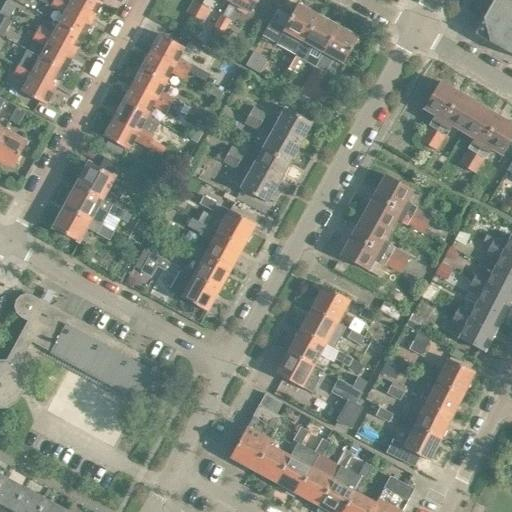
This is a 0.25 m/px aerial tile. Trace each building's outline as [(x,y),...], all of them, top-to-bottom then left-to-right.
[(54,0),(51,6),(64,13),(59,23),(84,36),(93,20),(56,0),(54,0)] [(56,0),(93,20),(102,2),(98,0),(56,0)] [(194,0),(193,0),(186,12),(195,17),(202,4),(194,0)] [(251,13),(258,0),(230,0),(230,1),(251,13)] [(511,0),(493,0),(483,18),(490,42),(511,54),(511,0)] [(16,7),(7,2),(1,13),(9,18),(16,7)] [(204,22),(211,9),(202,4),(195,17),(204,22)] [(298,55),(305,42),(319,16),(298,4),(291,16),(277,9),(263,36),(298,55)] [(0,13),(0,34),(3,36),(11,20),(0,13)] [(221,14),(214,27),(224,33),(231,19),(221,14)] [(298,56),(297,56),(304,60),(317,67),(339,26),(319,16),(305,42),(298,55),(298,56)] [(53,32),(41,25),(37,33),(75,53),(84,36),(59,23),(53,32)] [(339,26),(317,67),(319,68),(330,74),(337,60),(344,64),(359,37),(339,26)] [(33,40),(46,47),(40,57),(65,70),(75,53),(37,33),(33,40)] [(191,64),(179,58),(184,48),(159,34),(150,51),(187,72),(191,64)] [(171,71),(184,78),(187,72),(150,51),(141,68),(166,82),(171,71)] [(268,59),(254,51),(246,65),(260,73),(268,59)] [(296,55),(288,68),(297,73),(304,60),(297,56),(298,56),(296,55)] [(35,66),(22,59),(18,66),(56,87),(65,70),(40,57),(35,66)] [(191,64),(187,72),(199,78),(206,82),(210,74),(203,70),(191,64)] [(27,80),(22,91),(47,104),(56,87),(18,66),(14,73),(27,80)] [(173,98),(160,92),(166,82),(141,68),(132,85),(169,105),(173,98)] [(305,94),(323,103),(329,92),(322,88),(329,75),(319,69),(305,94)] [(436,79),(411,121),(454,147),(479,104),(436,79)] [(153,106),(165,112),(167,109),(169,105),(132,85),(123,102),(147,116),(153,106)] [(214,86),(210,93),(220,99),(224,91),(214,86)] [(173,98),(169,105),(180,111),(184,104),(173,98)] [(155,131),(143,124),(147,116),(123,102),(113,119),(151,139),(154,132),(155,131)] [(511,124),(479,104),(454,147),(496,172),(511,145),(511,124)] [(167,109),(165,112),(177,119),(181,112),(180,111),(169,105),(167,109)] [(267,113),(254,106),(249,115),(262,122),(267,113)] [(18,107),(10,120),(19,125),(27,112),(18,107)] [(311,123),(285,108),(274,128),(300,143),(311,123)] [(245,123),(257,130),(262,122),(249,115),(245,123)] [(107,138),(102,147),(122,158),(127,149),(129,150),(134,141),(146,148),(147,147),(151,139),(113,119),(104,136),(107,138)] [(263,148),(289,162),(300,143),(274,128),(263,148)] [(26,142),(5,130),(0,138),(0,159),(12,166),(26,142)] [(154,132),(151,139),(165,147),(168,140),(154,132)] [(151,139),(147,147),(160,154),(165,147),(151,139)] [(245,152),(232,145),(227,154),(240,161),(245,152)] [(407,146),(402,156),(409,160),(414,150),(407,146)] [(289,162),(263,148),(252,168),(278,182),(289,162)] [(414,150),(409,160),(415,164),(421,154),(414,150)] [(223,162),(236,169),(240,161),(227,154),(223,162)] [(421,154),(415,164),(422,168),(428,158),(421,154)] [(89,163),(77,184),(103,198),(103,197),(115,203),(132,172),(112,161),(105,157),(99,168),(89,163)] [(428,158),(422,168),(429,172),(435,161),(428,158)] [(393,163),(366,212),(409,236),(436,187),(393,163)] [(241,188),(267,202),(278,182),(252,168),(241,188)] [(449,169),(443,180),(450,184),(456,173),(449,169)] [(456,173),(450,184),(457,188),(463,177),(456,173)] [(463,177),(457,188),(464,192),(470,181),(463,177)] [(470,181),(464,192),(471,195),(477,185),(470,181)] [(103,224),(109,213),(121,219),(126,210),(115,203),(103,197),(103,198),(77,184),(66,205),(91,219),(92,218),(103,224)] [(200,204),(213,211),(217,203),(204,196),(200,204)] [(79,241),(86,227),(110,240),(115,231),(103,224),(92,218),(91,219),(66,205),(54,227),(79,241)] [(448,209),(444,215),(455,221),(459,214),(448,209)] [(223,222),(217,232),(243,247),(255,224),(229,210),(223,222)] [(203,211),(198,222),(217,232),(223,222),(203,211)] [(366,212),(338,260),(381,284),(409,236),(366,212)] [(444,215),(440,222),(451,228),(455,221),(444,215)] [(243,247),(217,232),(198,222),(191,218),(188,226),(200,232),(199,234),(212,241),(205,253),(231,268),(243,247)] [(440,222),(436,229),(447,235),(451,228),(440,222)] [(436,229),(433,236),(443,242),(447,235),(436,229)] [(459,230),(453,240),(463,245),(469,235),(460,230),(459,230)] [(511,234),(507,245),(494,238),(490,245),(511,256),(511,234)] [(487,235),(483,242),(490,245),(494,238),(487,235)] [(180,239),(176,247),(188,253),(192,246),(180,239)] [(487,253),(500,259),(495,269),(511,277),(511,256),(490,245),(487,253)] [(450,246),(445,256),(452,260),(457,250),(450,246)] [(151,251),(141,270),(151,276),(157,265),(164,268),(168,261),(151,251)] [(231,268),(205,253),(193,275),(219,289),(231,268)] [(422,256),(418,263),(428,269),(432,262),(422,256)] [(418,263),(414,270),(424,276),(428,269),(418,263)] [(441,263),(435,273),(444,278),(449,267),(441,263)] [(183,269),(170,291),(207,311),(219,289),(193,275),(183,269)] [(490,279),(477,272),(473,280),(511,299),(511,298),(511,277),(495,269),(490,279)] [(414,270),(410,277),(420,283),(424,276),(414,270)] [(410,277),(406,284),(416,290),(420,283),(410,277)] [(469,287),(482,294),(477,304),(503,316),(511,299),(473,280),(469,287)] [(432,302),(436,296),(434,289),(427,285),(422,296),(432,302)] [(350,301),(324,287),(313,306),(338,320),(350,301)] [(16,367),(28,344),(30,341),(140,401),(152,378),(159,382),(166,369),(32,296),(29,295),(27,295),(25,295),(23,296),(20,297),(18,299),(17,300),(16,302),(16,303),(15,304),(15,305),(15,307),(15,308),(15,310),(16,311),(16,312),(17,313),(18,314),(19,315),(21,317),(28,321),(7,360),(0,360),(0,364),(0,363),(0,408),(6,408),(16,402),(22,392),(18,375),(20,373),(16,367)] [(379,311),(397,320),(402,310),(385,301),(379,311)] [(472,313),(459,307),(456,314),(494,334),(503,316),(477,304),(472,313)] [(301,329),(326,343),(338,320),(313,306),(301,329)] [(377,316),(364,309),(359,316),(373,324),(377,316)] [(425,318),(414,311),(408,323),(419,329),(425,318)] [(460,338),(485,351),(494,334),(456,314),(452,321),(465,328),(460,338)] [(362,344),(366,336),(353,328),(348,336),(362,344)] [(289,350),(314,364),(326,343),(301,329),(289,350)] [(418,333),(414,340),(428,347),(431,340),(418,333)] [(414,340),(410,349),(423,356),(428,347),(414,340)] [(289,350),(276,373),(301,387),(312,393),(325,370),(314,364),(289,350)] [(336,358),(350,366),(354,358),(340,350),(336,358)] [(400,362),(389,356),(382,371),(393,376),(400,362)] [(475,371),(449,358),(438,380),(464,393),(475,371)] [(358,376),(352,387),(362,392),(367,381),(358,376)] [(464,393),(438,380),(427,402),(453,415),(464,393)] [(355,404),(361,392),(349,385),(343,397),(355,404)] [(392,385),(387,393),(401,400),(405,391),(392,385)] [(266,393),(259,405),(276,415),(283,402),(266,393)] [(361,408),(348,401),(337,421),(350,428),(361,408)] [(453,415),(427,402),(415,424),(441,438),(453,415)] [(276,415),(259,405),(246,428),(271,441),(283,418),(276,415)] [(394,413),(381,407),(376,416),(389,422),(394,413)] [(394,442),(389,452),(417,466),(421,456),(430,461),(441,438),(415,424),(404,447),(394,442)] [(293,439),(301,443),(309,430),(301,425),(293,439)] [(253,469),(267,444),(268,445),(271,441),(246,428),(230,457),(253,469)] [(323,455),(331,442),(322,437),(315,451),(323,455)] [(275,481),(289,456),(268,445),(267,444),(253,469),(275,481)] [(344,449),(337,463),(341,465),(345,467),(352,454),(344,449)] [(297,493),(311,468),(289,456),(275,481),(297,493)] [(367,479),(374,466),(366,461),(358,475),(363,477),(367,479)] [(320,506),(318,510),(321,511),(343,511),(354,492),(363,477),(358,475),(345,467),(341,465),(333,480),(319,505),(320,506)] [(319,505),(333,480),(311,468),(297,493),(319,505)] [(401,511),(414,489),(390,476),(377,499),(400,511),(401,511)] [(0,507),(2,504),(14,510),(26,488),(6,477),(0,487),(0,507)] [(40,511),(47,499),(26,488),(14,510),(12,511),(40,511)] [(354,492),(343,511),(372,511),(376,504),(375,504),(354,492)] [(67,511),(68,511),(47,499),(40,511),(67,511)] [(376,504),(372,511),(400,511),(377,499),(375,504),(376,504)]
